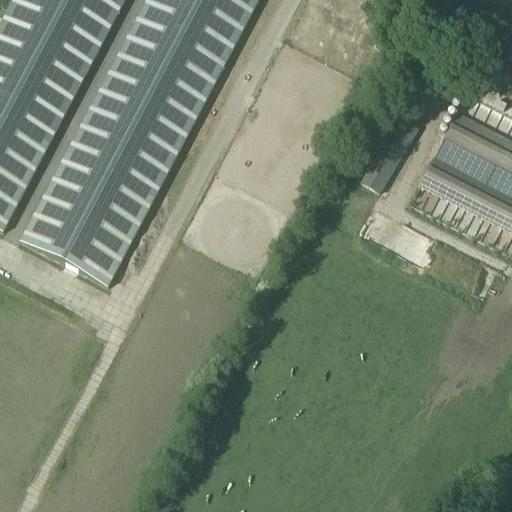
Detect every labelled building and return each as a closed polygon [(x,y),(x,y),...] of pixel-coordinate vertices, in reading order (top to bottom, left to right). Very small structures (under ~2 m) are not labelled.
[(126,0),(14,0),(0,27),(0,237),(1,238),(126,0)] [(260,0),(147,0),(18,248),(106,294),(260,0)] [(511,6),(501,0),(494,0),(470,44),(511,68),(511,6)] [(511,149),(456,121),(442,149),(511,185),(511,149)] [(399,125),(359,190),(378,202),(417,135),(399,125)] [(511,203),(434,163),(420,192),(511,239),(511,203)] [(434,238),(444,219),(402,199),(405,194),(390,187),(385,198),(382,197),(376,210),(434,238)] [(0,298),(0,427),(57,332),(0,298)]
